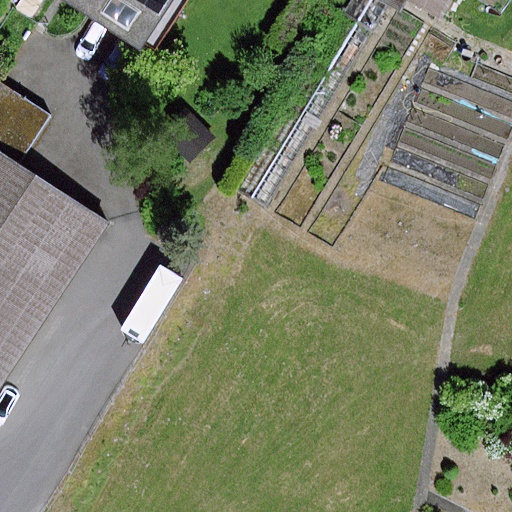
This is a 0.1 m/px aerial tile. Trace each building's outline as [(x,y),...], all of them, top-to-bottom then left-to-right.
[(52,0),(130,52),(164,0),(52,0)] [(264,208),(387,6),(375,0),(349,0),(234,190),(264,208)] [(375,0),(387,6),(395,10),(398,4),(400,0),(375,0)] [(451,0),(400,0),(398,4),(438,26),(451,0)] [(0,82),(0,156),(18,168),(52,117),(0,82)] [(18,168),(0,156),(0,396),(108,224),(18,168)]
